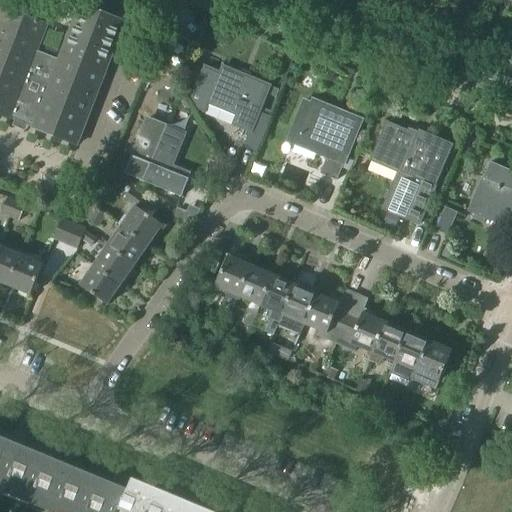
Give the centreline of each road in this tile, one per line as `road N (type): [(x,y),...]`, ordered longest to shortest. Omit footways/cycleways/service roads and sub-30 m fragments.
road 1 (residential): [(511,304),(236,193),(81,407)]
road 2 (residential): [(328,511),(81,407)]
road 3 (secondary): [(281,0),(511,88)]
road 4 (residential): [(430,511),(511,320)]
